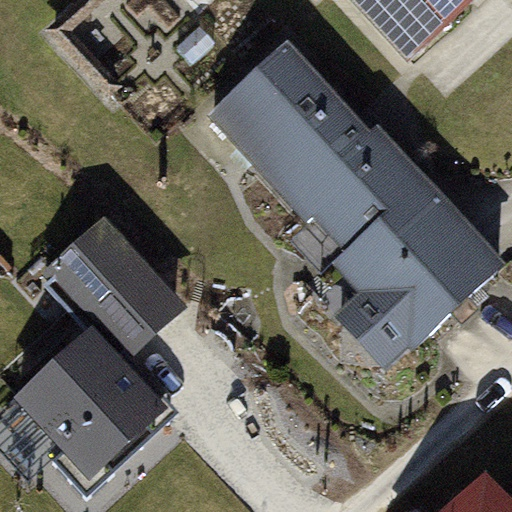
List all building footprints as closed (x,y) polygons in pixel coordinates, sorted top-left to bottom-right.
[(94,0),(103,10),(116,0),(94,0)] [(440,0),(351,0),(390,44),(440,0)] [(511,256),(511,255),(290,33),(190,132),(412,355),(511,256)] [(141,372),(198,311),(107,228),(51,288),(141,372)] [(100,503),(181,426),(95,337),(15,415),(100,503)] [(504,511),(469,466),(410,511),(504,511)]
